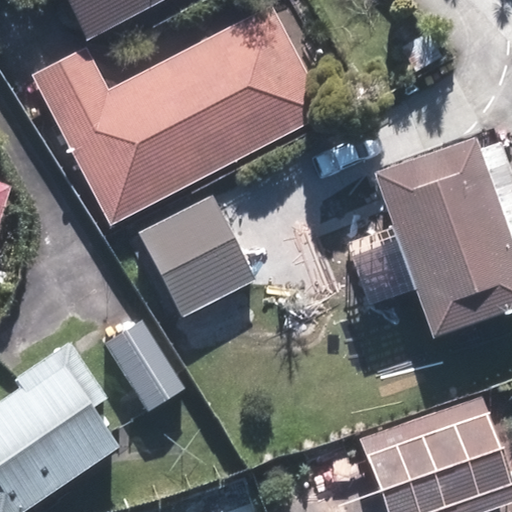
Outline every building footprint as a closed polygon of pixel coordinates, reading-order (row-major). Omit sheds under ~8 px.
[(103,43),(46,76),(124,211),(273,132),(291,88),(302,39),(281,0),(263,0),(122,75),(103,43)] [(175,0),(94,0),(118,37),(175,0)] [(511,187),(493,120),(386,151),(434,315),(511,292),(511,187)] [(0,261),(23,193),(0,185),(0,261)] [(224,189),(155,221),(191,296),(260,264),(224,189)] [(180,391),(136,321),(98,345),(142,414),(180,391)] [(120,415),(64,341),(0,389),(0,496),(4,502),(120,415)] [(511,433),(493,378),(364,422),(395,511),(430,511),(511,484),(511,433)]
